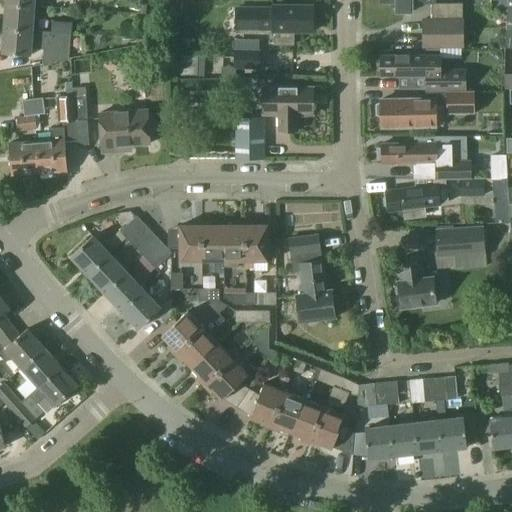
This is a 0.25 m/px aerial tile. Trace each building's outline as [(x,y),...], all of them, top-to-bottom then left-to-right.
[(434,4),(434,0),(380,0),(381,4),(396,4),(396,13),(412,13),(412,4),(434,4)] [(3,30),(31,32),(34,7),(6,5),(3,30)] [(275,46),(294,46),(294,32),(312,33),(312,7),(273,7),(273,8),(237,8),(237,31),(273,31),(273,32),(275,32),(275,46)] [(422,19),(422,49),(463,49),(463,19),(422,19)] [(52,21),(51,33),(71,35),(72,23),(52,21)] [(2,53),(29,56),(31,32),(3,30),(2,53)] [(235,69),(259,70),(260,49),(235,49),(235,69)] [(181,76),(204,76),(205,58),(198,58),(198,56),(182,56),(181,76)] [(446,92),(446,93),(466,92),(466,91),(466,71),(441,71),(441,56),(380,57),(381,76),(425,75),(425,92),(446,92)] [(279,131),(296,131),(296,115),(312,115),(312,88),(264,88),(264,115),(279,115),(279,131)] [(74,90),(76,121),(87,120),(85,89),(74,90)] [(55,95),(58,123),(76,121),(74,90),(66,90),(67,94),(55,95)] [(446,93),(447,114),(474,114),(474,91),(466,91),(466,92),(446,93)] [(43,98),(33,99),(35,116),(39,116),(39,114),(45,114),(43,98)] [(23,101),(24,117),(34,116),(35,116),(33,99),(23,101)] [(381,120),(381,128),(411,127),(411,123),(435,123),(434,100),(411,100),(381,100),(381,120)] [(101,114),(103,153),(120,152),(120,146),(151,144),(148,111),(101,114)] [(35,130),(34,116),(24,117),(16,118),(18,132),(35,130)] [(263,118),(236,118),(236,159),(263,159),(263,118)] [(37,142),(40,174),(67,172),(65,140),(64,128),(51,129),(52,141),(37,142)] [(9,144),(12,176),(40,174),(37,142),(9,144)] [(435,163),(435,180),(471,179),(471,161),(452,161),(452,145),(442,145),(442,148),(436,148),(436,143),(382,144),(382,164),(435,163)] [(506,155),(489,155),(490,180),(507,180),(506,155)] [(460,181),(460,197),(484,196),(484,180),(460,181)] [(449,203),(447,186),(417,190),(417,189),(416,189),(386,192),(386,196),(383,198),(384,206),(388,207),(388,211),(403,210),(404,220),(420,218),(419,208),(440,205),(449,203)] [(144,224),(136,216),(120,232),(127,240),(144,224)] [(255,220),(245,221),(245,260),(246,269),(254,269),(254,260),(267,260),(266,224),(255,224),(255,220)] [(180,261),(202,261),(201,221),(191,221),(191,225),(179,225),(180,261)] [(209,269),(213,273),(224,272),(223,224),(212,225),(212,221),(201,221),(202,261),(209,261),(209,269)] [(223,224),(224,272),(224,268),(239,268),(239,261),(245,260),(245,221),(235,221),(235,224),(223,224)] [(152,232),(144,224),(127,240),(135,248),(152,232)] [(435,230),(437,258),(485,255),(483,227),(435,230)] [(288,239),(290,255),(319,252),(317,235),(288,239)] [(164,245),(156,236),(139,252),(147,261),(164,245)] [(71,257),(88,275),(110,255),(93,237),(71,257)] [(172,253),(164,245),(147,261),(155,269),(172,253)] [(88,275),(105,293),(127,273),(110,255),(88,275)] [(398,283),(401,309),(436,305),(433,279),(423,280),(420,257),(399,260),(401,283),(398,283)] [(296,295),(299,321),(334,317),(331,290),(326,291),(322,259),(298,262),(302,294),(296,295)] [(105,293),(121,311),(143,291),(127,273),(105,293)] [(171,290),(182,290),(182,274),(171,274),(171,290)] [(199,289),(199,301),(208,301),(208,289),(199,289)] [(208,289),(208,301),(219,301),(219,289),(208,289)] [(121,311),(139,330),(160,309),(143,291),(121,311)] [(235,305),(245,305),(245,293),(224,293),(224,298),(235,305)] [(245,305),(276,305),(276,293),(245,293),(245,305)] [(0,335),(12,326),(3,315),(10,310),(0,297),(0,335)] [(235,323),(241,323),(245,321),(245,311),(235,310),(235,323)] [(173,355),(212,318),(206,312),(196,322),(186,311),(161,335),(170,344),(166,348),(173,355)] [(241,323),(269,323),(269,311),(245,311),(245,321),(241,323)] [(191,369),(217,344),(209,335),(219,325),(212,318),(173,355),(181,363),(183,360),(191,369)] [(12,358),(22,369),(44,348),(28,329),(20,336),(12,326),(0,335),(0,356),(6,363),(12,358)] [(203,387),(240,352),(234,346),(226,353),(217,344),(191,369),(198,376),(196,379),(203,387)] [(38,387),(60,367),(44,348),(22,369),(38,387)] [(236,407),(250,388),(240,381),(247,376),(238,366),(246,359),(240,352),(203,387),(210,394),(213,391),(221,400),(222,399),(236,407)] [(293,371),(302,375),(306,364),(297,361),(293,371)] [(77,386),(60,367),(38,387),(28,396),(36,404),(45,396),(54,406),(77,386)] [(332,387),(336,376),(316,368),(312,379),(332,387)] [(499,373),(500,397),(511,395),(511,393),(510,372),(499,373)] [(269,428),(283,392),(285,392),(290,379),(281,376),(276,389),(263,384),(259,394),(250,388),(236,407),(251,416),(250,417),(261,422),(260,425),(269,428)] [(357,397),(358,385),(336,376),(332,387),(333,387),(325,408),(324,407),(310,444),(319,447),(321,444),(331,448),(344,415),(333,410),(334,407),(344,407),(349,393),(357,397)] [(445,378),(434,379),(436,402),(447,401),(445,378)] [(425,403),(436,402),(434,379),(423,379),(425,403)] [(386,383),(388,405),(388,406),(399,405),(397,381),(386,383)] [(4,403),(15,416),(16,415),(24,407),(25,407),(21,403),(4,383),(0,386),(0,400),(3,404),(4,403)] [(359,385),(358,385),(357,397),(358,397),(357,408),(388,405),(386,383),(359,385)] [(290,433),(303,399),(285,392),(283,392),(269,428),(279,432),(280,429),(290,433)] [(310,444),(324,407),(303,399),(290,433),(300,437),(299,440),(310,444)] [(414,422),(417,453),(441,450),(438,420),(436,403),(438,420),(414,422)] [(35,419),(24,407),(16,415),(27,428),(28,427),(27,426),(35,419)] [(511,416),(489,419),(492,448),(511,445),(511,416)] [(463,417),(438,420),(441,450),(466,448),(463,417)] [(414,422),(390,425),(393,455),(417,453),(414,422)] [(393,455),(390,425),(365,427),(368,458),(393,455)]
